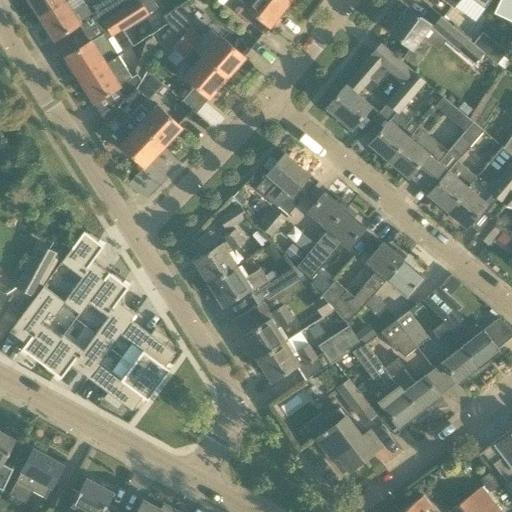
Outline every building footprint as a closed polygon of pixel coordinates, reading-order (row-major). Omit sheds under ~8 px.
[(24,0),(30,8),(32,6),(39,17),(65,1),(66,0),(24,0)] [(102,21),(130,3),(128,0),(102,0),(93,6),(102,21)] [(102,21),(109,32),(112,38),(148,15),(139,0),(135,0),(130,3),(102,21)] [(287,6),(279,0),(239,0),(244,4),(243,6),(270,27),(287,6)] [(443,0),(453,7),(474,22),(484,9),(490,0),(443,0)] [(511,0),(499,0),(493,13),(511,22),(511,0)] [(39,17),(53,40),(79,24),(79,23),(92,15),(85,4),(72,12),(65,1),(39,17)] [(429,24),(424,20),(408,8),(390,33),(410,47),(402,58),(414,66),(430,44),(420,36),(429,24)] [(471,43),(440,17),(431,28),(474,64),(483,53),(471,43)] [(192,48),(193,48),(181,38),(181,37),(169,27),(160,37),(172,47),(171,48),(183,59),(192,48)] [(227,79),(245,58),(220,36),(218,37),(209,29),(202,38),(190,27),(181,37),(181,38),(193,48),(192,48),(201,56),(227,79)] [(510,56),(482,32),(473,43),(500,67),(510,56)] [(79,80),(105,64),(118,56),(104,33),(91,41),(65,57),(67,62),(64,64),(70,73),(73,71),(79,80)] [(141,50),(134,72),(143,78),(146,73),(157,43),(153,38),(145,43),(142,50),(141,50)] [(388,72),(403,84),(413,72),(396,57),(381,44),(370,56),(371,57),(346,86),(345,85),(326,107),(351,129),(370,107),(356,94),(370,78),(377,85),(388,72)] [(124,99),(134,90),(136,88),(140,81),(137,74),(131,78),(118,56),(105,64),(79,80),(93,103),(116,88),(124,99)] [(201,56),(183,76),(209,99),(227,79),(201,56)] [(492,106),(511,75),(502,69),(482,100),(492,106)] [(162,84),(147,71),(146,73),(143,78),(137,89),(145,97),(149,99),(162,84)] [(398,114),(401,111),(425,83),(413,72),(403,84),(403,85),(387,104),(396,112),(398,114)] [(116,103),(99,113),(107,125),(113,119),(120,125),(114,132),(112,134),(121,143),(119,145),(125,150),(124,152),(129,157),(130,155),(144,168),(163,148),(138,125),(130,116),(118,106),(116,103)] [(459,109),(470,117),(474,111),(464,103),(459,109)] [(157,105),(138,125),(163,148),(182,128),(167,115),(157,105)] [(388,161),(418,126),(401,111),(398,114),(396,112),(369,144),(388,161)] [(410,175),(420,183),(437,163),(444,154),(415,129),(418,126),(388,161),(408,177),(410,175)] [(471,143),(462,135),(450,148),(460,156),(471,143)] [(470,184),(447,211),(449,212),(447,215),(454,221),(457,219),(467,227),(469,225),(479,233),(490,221),(496,213),(503,205),(511,194),(511,155),(501,147),(495,155),(483,169),(495,181),(487,190),(492,194),(484,203),(476,196),(479,192),(470,184)] [(291,195),(293,192),(296,190),(309,174),(284,154),(256,188),(267,197),(277,186),(279,187),(280,186),(289,194),(291,195)] [(420,183),(430,192),(428,194),(447,211),(470,184),(476,177),(457,160),(447,171),(437,163),(420,183)] [(291,195),(289,194),(279,207),(276,204),(258,225),(272,237),(290,216),(289,215),(297,206),(296,206),(301,199),(293,192),(291,195)] [(328,229),(347,207),(339,200),(336,203),(324,193),(308,212),(328,229)] [(511,194),(503,205),(511,211),(511,194)] [(225,230),(246,216),(239,205),(218,219),(225,230)] [(347,207),(328,229),(315,245),(307,254),(318,264),(322,267),(343,242),(348,246),(364,227),(352,217),(355,214),(347,207)] [(479,233),(477,236),(487,245),(500,230),(494,224),(490,221),(479,233)] [(194,261),(209,284),(237,265),(229,252),(231,250),(232,251),(244,243),(235,229),(223,236),(226,241),(194,261)] [(83,231),(61,262),(81,277),(64,301),(65,302),(64,303),(79,314),(88,302),(109,274),(108,273),(92,261),(103,246),(83,231)] [(295,244),(307,254),(315,245),(303,234),(295,244)] [(334,281),(321,295),(334,309),(346,323),(357,312),(357,313),(364,304),(365,305),(374,294),(373,294),(386,279),(405,257),(397,250),(394,254),(383,243),(370,259),(367,262),(377,271),(353,298),(346,291),(334,281)] [(292,244),(284,253),(295,263),(303,253),(292,244)] [(32,296),(54,255),(38,246),(16,287),(32,296)] [(318,264),(307,254),(300,262),(311,272),(318,264)] [(413,264),(405,257),(386,279),(406,296),(422,278),(411,267),(413,264)] [(259,304),(299,280),(302,278),(298,271),(293,266),(275,277),(271,271),(265,276),(260,268),(245,277),(237,265),(209,284),(223,306),(249,289),(252,293),(253,293),(260,303),(259,304)] [(109,274),(88,302),(108,316),(95,333),(111,345),(120,334),(130,320),(134,314),(117,301),(128,287),(108,272),(108,273),(109,274)] [(304,288),(299,280),(259,304),(259,305),(264,302),(274,317),(242,337),(257,359),(284,342),(274,326),(278,324),(280,328),(293,319),(285,306),(294,300),(291,296),(304,288)] [(43,286),(9,332),(25,344),(21,349),(42,364),(61,338),(60,337),(41,323),(49,312),(54,316),(64,303),(65,302),(64,301),(43,286)] [(511,330),(498,319),(483,330),(473,339),(453,311),(459,305),(449,296),(438,287),(422,300),(425,303),(444,322),(480,369),(489,363),(486,359),(498,350),(497,348),(511,336),(511,330)] [(374,294),(365,305),(376,314),(385,304),(374,294)] [(396,320),(417,347),(428,338),(408,311),(396,320)] [(130,320),(120,334),(142,350),(131,364),(158,384),(173,365),(168,362),(175,352),(165,345),(169,339),(154,328),(149,334),(130,320)] [(417,347),(396,320),(380,332),(395,351),(398,349),(404,357),(417,347)] [(444,322),(432,331),(439,341),(441,339),(452,354),(433,369),(448,389),(469,372),(472,376),(480,369),(444,322)] [(330,364),(350,351),(361,346),(348,326),(318,345),(330,364)] [(61,338),(42,364),(61,378),(70,365),(87,378),(99,362),(111,345),(95,333),(83,350),(62,335),(60,337),(61,338)] [(257,359),(271,382),(298,364),(284,342),(257,359)] [(404,392),(385,367),(366,343),(361,346),(352,352),(385,395),(377,401),(383,408),(404,392)] [(404,392),(421,415),(430,408),(427,405),(448,389),(433,369),(414,384),(402,369),(404,367),(397,358),(385,367),(404,392)] [(99,362),(87,378),(107,392),(102,398),(118,409),(122,403),(132,411),(140,400),(144,403),(158,384),(131,364),(121,378),(99,362)] [(337,389),(356,413),(367,405),(348,381),(337,389)] [(413,421),(421,415),(404,392),(383,408),(398,427),(410,418),(413,421)] [(361,437),(339,409),(325,419),(331,427),(316,438),(333,460),(337,456),(348,470),(381,446),(369,431),(361,437)] [(511,427),(491,444),(492,445),(494,443),(503,455),(492,464),(504,480),(508,485),(511,481),(511,427)] [(0,489),(3,491),(12,470),(2,465),(15,440),(0,431),(0,489)] [(51,487),(62,466),(33,450),(9,493),(26,502),(32,491),(45,498),(51,487)] [(72,505),(67,511),(116,511),(118,509),(117,509),(107,503),(112,493),(109,491),(111,488),(101,483),(99,486),(86,478),(72,505)] [(56,511),(66,494),(54,488),(46,506),(40,504),(36,511),(56,511)] [(497,511),(479,488),(449,511),(450,511),(497,511)] [(426,511),(424,509),(430,505),(423,496),(401,511),(426,511)] [(142,500),(136,511),(176,511),(163,505),(160,510),(142,500)]
